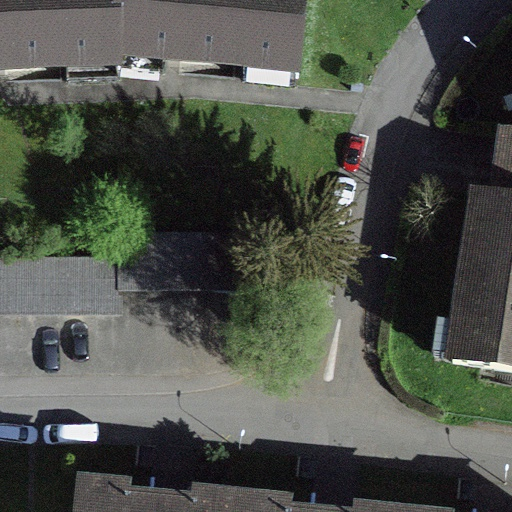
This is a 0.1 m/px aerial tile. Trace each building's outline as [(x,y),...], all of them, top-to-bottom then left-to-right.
[(0,0),(0,82),(7,82),(116,77),(115,67),(294,84),(299,84),(307,0),(0,0)] [(511,137),(511,139),(502,139),(498,171),(511,173),(511,137)] [(511,173),(498,171),(493,204),(468,200),(442,373),(511,383),(511,173)] [(116,294),(237,294),(237,238),(116,239),(116,263),(0,263),(0,318),(117,319),(116,294)] [(288,511),(289,506),(242,501),(194,497),(193,506),(165,503),(144,501),(128,499),(129,490),(78,485),(75,511),(288,511)]
